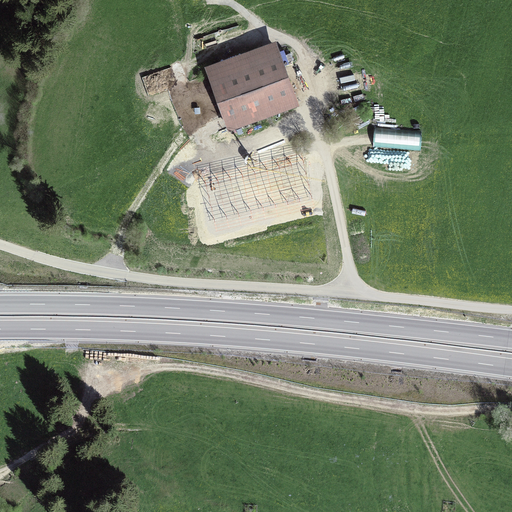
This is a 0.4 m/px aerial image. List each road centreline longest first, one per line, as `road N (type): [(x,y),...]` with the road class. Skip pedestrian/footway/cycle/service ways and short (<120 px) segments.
road 1 (track): [(0,472),(70,438),(99,392),(129,372),(164,366),(410,408),(511,410)]
road 2 (motorway): [(0,328),(262,339),(511,367)]
road 3 (motorway): [(511,339),(268,313),(0,303)]
